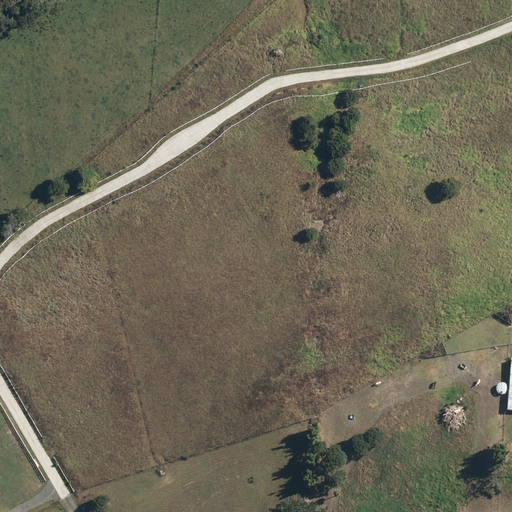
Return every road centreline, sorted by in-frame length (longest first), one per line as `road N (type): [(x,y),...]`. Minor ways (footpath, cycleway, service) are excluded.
road 1 (residential): [(0,259),(269,99),(320,78),(410,63),(511,23)]
road 2 (residential): [(67,505),(0,390)]
